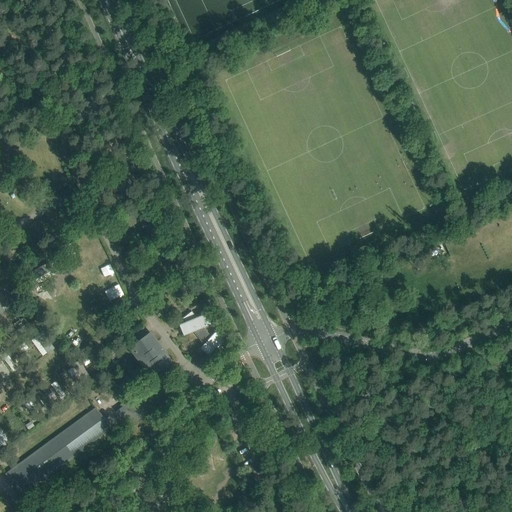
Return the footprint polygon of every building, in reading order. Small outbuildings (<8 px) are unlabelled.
[(84,109),(78,112),(81,120),(98,112),(94,104),(92,101),(83,106),(84,109)] [(111,137),(93,145),(97,155),(116,147),(111,137)] [(31,155),(24,158),(34,178),(41,174),(31,155)] [(128,175),(109,183),(113,193),(132,184),(128,175)] [(43,179),(36,182),(46,202),(53,198),(43,179)] [(132,213),(124,218),(130,226),(138,221),(132,213)] [(122,219),(113,225),(118,233),(127,227),(122,219)] [(49,262),(26,275),(30,282),(31,282),(30,281),(52,270),(48,263),(49,263),(49,262)] [(193,331),(204,345),(211,337),(203,327),(210,324),(206,314),(196,318),(191,312),(183,318),(186,322),(179,325),(180,329),(182,328),(186,334),(180,336),(181,336),(193,331)] [(137,315),(118,327),(122,334),(141,321),(137,315)] [(27,323),(10,334),(14,340),(31,329),(27,323)] [(216,331),(211,337),(204,345),(198,351),(198,352),(201,349),(206,353),(210,353),(217,346),(218,348),(225,340),(216,331)] [(42,332),(36,336),(36,337),(47,352),(47,353),(54,348),(42,332)] [(132,348),(143,364),(151,375),(169,361),(150,335),(132,348)] [(105,337),(85,348),(89,354),(108,343),(105,337)] [(4,340),(0,343),(0,352),(8,346),(8,345),(5,341),(4,340)] [(24,343),(19,347),(22,351),(27,348),(24,343)] [(69,369),(67,371),(68,373),(68,372),(78,386),(84,382),(86,385),(92,381),(79,361),(73,365),(74,366),(69,370),(69,369)] [(56,382),(51,385),(61,399),(66,395),(56,382)] [(34,392),(28,397),(40,415),(41,416),(47,411),(34,392)] [(117,411),(127,425),(130,422),(131,423),(134,421),(133,420),(153,405),(143,392),(117,411)] [(109,428),(95,409),(7,474),(20,493),(109,428)] [(0,427),(0,440),(3,445),(9,441),(0,427)] [(109,495),(104,500),(109,505),(113,500),(109,495)]
